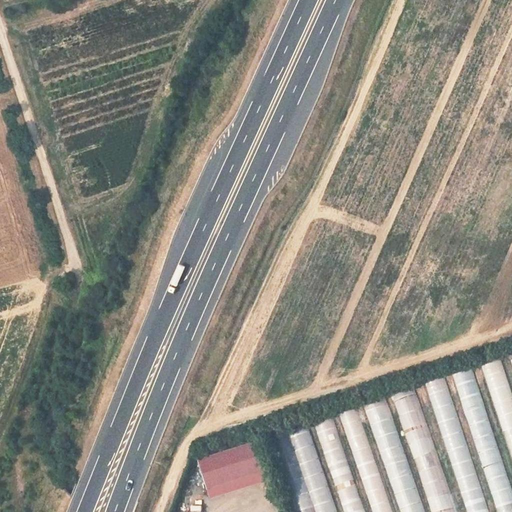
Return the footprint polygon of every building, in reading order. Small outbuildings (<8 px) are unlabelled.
[(511,511),(511,493),(474,367),(454,373),(495,511),(511,511)] [(393,395),(411,458),(434,451),(416,388),(393,395)] [(384,398),(363,407),(372,428),(393,420),(384,398)] [(318,423),(343,511),(365,511),(357,484),(353,486),(334,419),(318,423)] [(373,456),(360,419),(343,425),(356,462),(373,456)] [(371,429),(374,436),(396,429),(394,422),(371,429)] [(335,511),(312,429),(278,438),(299,511),(335,511)] [(265,471),(255,442),(199,461),(208,490),(265,471)] [(419,469),(429,465),(425,457),(416,460),(419,469)] [(456,511),(442,464),(419,471),(431,511),(456,511)] [(369,502),(372,511),(381,511),(391,509),(387,496),(369,502)]
